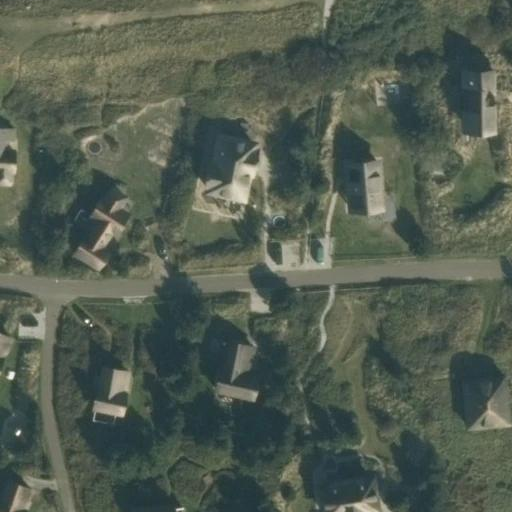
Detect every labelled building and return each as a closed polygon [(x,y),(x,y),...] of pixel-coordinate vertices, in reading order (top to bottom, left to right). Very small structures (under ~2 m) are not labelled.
[(450,84),(450,110),(465,110),(465,127),(466,127),(466,125),(494,124),(494,103),(493,93),(493,69),(492,69),(492,72),(466,72),(466,71),(464,71),(465,84),(450,84)] [(16,130),(0,129),(0,183),(8,183),(10,182),(10,171),(13,171),(13,151),(5,151),(6,140),(15,141),(16,130)] [(213,165),(210,165),(205,187),(209,188),(208,191),(242,198),(248,173),(251,173),(256,151),(253,150),(254,144),(219,137),(213,165)] [(377,162),(347,164),(350,210),(380,208),(377,162)] [(124,198),(111,190),(104,201),(101,199),(90,217),(97,221),(86,238),(84,237),(74,254),(97,268),(108,252),(101,247),(112,230),(115,232),(126,215),(117,209),(124,198)] [(342,338),(369,347),(384,301),(358,292),(342,338)] [(0,362),(1,360),(0,359),(10,340),(0,335),(0,362)] [(215,390),(252,398),(257,378),(244,376),(245,369),(247,370),(252,347),(228,342),(221,371),(219,370),(215,390)] [(127,373),(103,368),(99,389),(97,389),(93,408),(120,413),(124,394),(121,393),(122,388),(124,388),(127,373)] [(503,376),(489,378),(490,386),(463,388),(467,428),(482,426),(481,417),(493,416),(494,425),(508,424),(503,376)] [(0,511),(32,511),(30,474),(4,474),(4,476),(0,475),(0,511)] [(375,506),(371,479),(321,487),(324,511),(365,511),(365,507),(375,506)]
